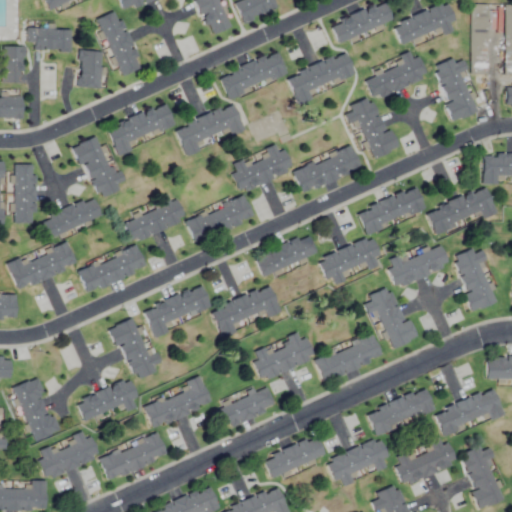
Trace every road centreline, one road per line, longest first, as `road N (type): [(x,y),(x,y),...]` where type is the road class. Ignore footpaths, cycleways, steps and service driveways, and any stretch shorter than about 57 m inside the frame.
road 1 (residential): [(0,338),(43,332),(511,126)]
road 2 (residential): [(511,332),(473,341),(100,511)]
road 3 (residential): [(0,142),(55,135),(347,0)]
